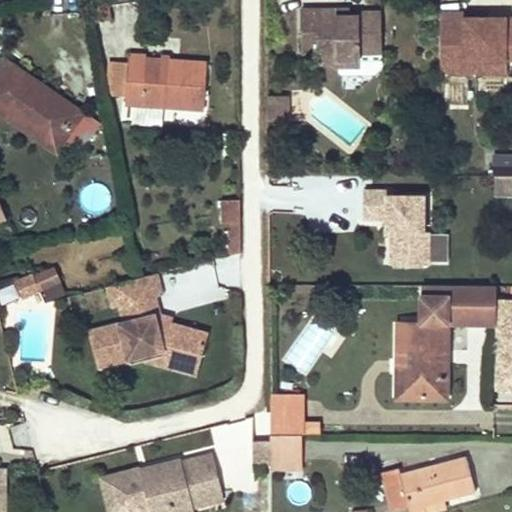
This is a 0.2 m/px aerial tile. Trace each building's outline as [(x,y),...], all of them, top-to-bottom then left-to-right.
[(511,9),(439,10),(439,73),(506,73),(506,60),(511,60),(511,9)] [(350,26),(349,19),(314,20),(314,65),(330,64),(336,64),(347,65),(347,68),(373,68),(373,64),(394,64),(394,23),(371,23),(372,26),(363,26),(350,26)] [(143,111),(218,117),(223,70),(147,64),(143,111)] [(373,68),(347,68),(347,65),(336,64),(330,64),(330,79),(348,79),(373,79),(373,68)] [(70,101),(25,69),(0,102),(0,111),(66,159),(89,126),(65,109),(70,101)] [(65,109),(89,126),(66,159),(75,166),(102,125),(70,101),(65,109)] [(301,106),(281,107),(279,132),(301,131),(301,106)] [(493,170),(511,170),(511,153),(494,152),(493,170)] [(511,176),(495,176),(495,194),(511,193),(511,176)] [(423,233),(423,197),(392,197),(392,191),(362,192),(363,220),(385,220),(390,220),(391,234),(391,266),(429,266),(428,232),(423,233)] [(241,253),(241,222),(240,222),(230,223),(230,256),(241,253)] [(131,276),(141,273),(137,254),(126,257),(131,276)] [(53,268),(34,276),(40,290),(59,282),(53,268)] [(157,273),(108,286),(114,307),(121,305),(133,302),(155,296),(162,295),(157,273)] [(448,398),(448,322),(497,323),(497,285),(422,285),(422,303),(431,303),(431,322),(422,322),(406,322),(406,368),(398,369),(398,398),(448,398)] [(160,313),(155,296),(133,302),(121,305),(125,323),(155,315),(156,319),(171,324),(173,318),(160,313)] [(431,322),(431,303),(422,303),(422,322),(431,322)] [(171,324),(156,319),(155,315),(125,323),(89,332),(98,367),(129,358),(163,350),(181,354),(180,359),(200,365),(208,334),(171,324)] [(511,388),(511,337),(500,337),(497,388),(511,388)] [(181,354),(163,350),(129,358),(131,364),(146,360),(197,374),(200,365),(180,359),(181,354)] [(303,424),(303,396),(270,396),(271,413),(270,434),(301,434),(319,435),(319,424),(303,424)] [(301,469),(301,434),(270,434),(271,469),(301,469)] [(213,454),(182,462),(182,460),(152,467),(149,473),(143,475),(141,470),(141,468),(102,477),(110,511),(141,511),(150,510),(150,511),(154,511),(191,503),(192,508),(193,507),(225,499),(213,454)] [(465,457),(400,474),(398,469),(383,473),(392,510),(408,506),(408,509),(443,500),(474,492),(465,457)] [(443,500),(408,509),(409,511),(427,511),(445,508),(443,500)] [(191,503),(154,511),(194,511),(193,507),(192,508),(191,503)]
